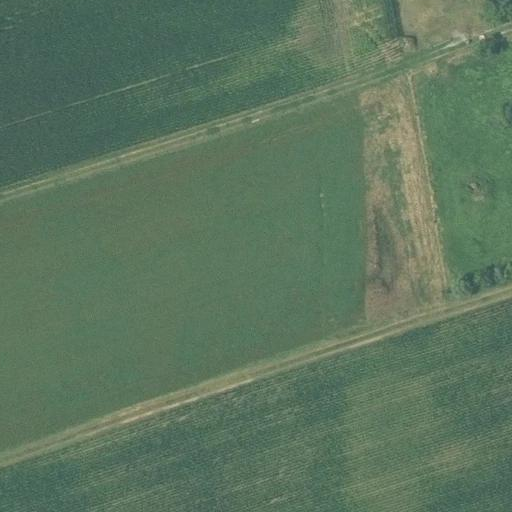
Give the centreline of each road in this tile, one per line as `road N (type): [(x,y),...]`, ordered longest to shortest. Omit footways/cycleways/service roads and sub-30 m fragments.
road 1 (track): [(511,25),(334,92),(0,198)]
road 2 (track): [(0,458),(511,290)]
